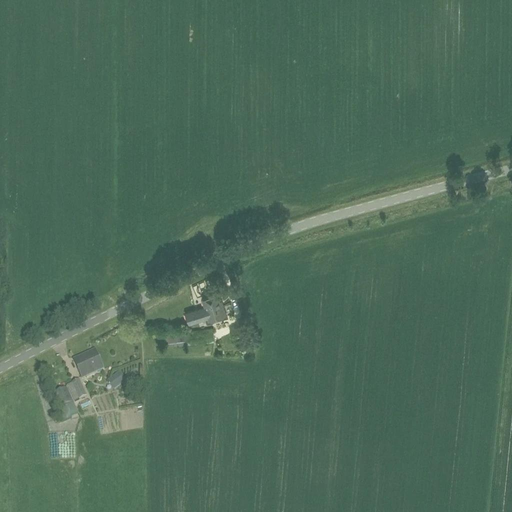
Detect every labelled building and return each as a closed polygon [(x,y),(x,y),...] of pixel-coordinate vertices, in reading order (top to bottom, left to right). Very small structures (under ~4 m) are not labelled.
[(205,308),(186,314),(189,325),(208,319),(209,322),(226,316),(223,307),(222,308),(218,295),(202,300),(205,308)] [(205,330),(163,335),(164,348),(207,343),(205,330)] [(95,352),(74,361),(82,379),(103,370),(95,352)] [(125,380),(118,372),(106,380),(113,389),(125,380)] [(86,396),(79,379),(66,385),(74,402),(86,396)] [(73,402),(65,387),(52,394),(59,409),(73,402)] [(81,409),(91,404),(87,396),(77,401),(81,409)] [(57,409),(62,422),(72,418),(67,406),(57,409)]
